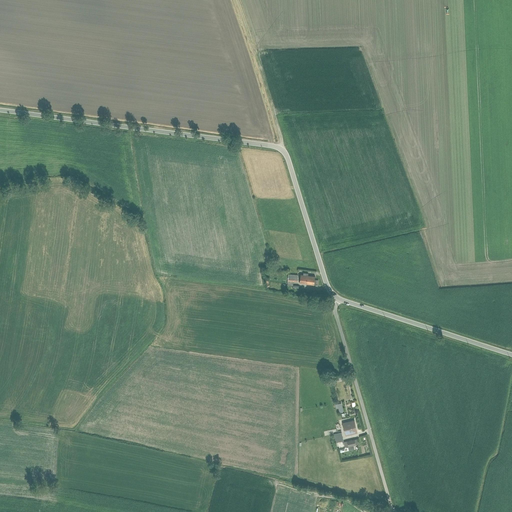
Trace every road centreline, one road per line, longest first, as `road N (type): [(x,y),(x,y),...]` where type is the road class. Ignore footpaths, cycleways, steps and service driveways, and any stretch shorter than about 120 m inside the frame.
road 1 (unclassified): [(0,109),(277,146),(335,298)]
road 2 (unclassified): [(392,509),(335,298)]
road 3 (unclassified): [(511,355),(335,298)]
road 4 (track): [(235,0),(282,149)]
